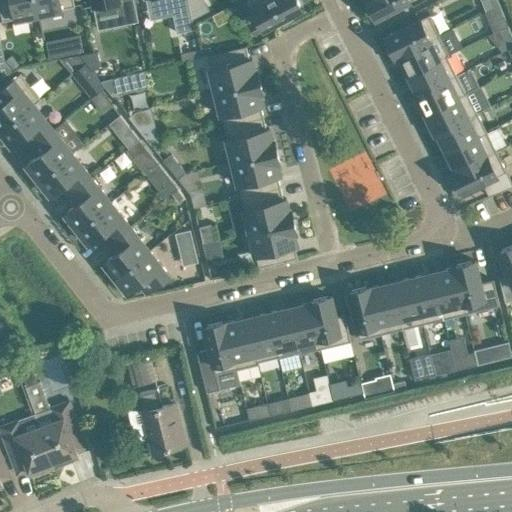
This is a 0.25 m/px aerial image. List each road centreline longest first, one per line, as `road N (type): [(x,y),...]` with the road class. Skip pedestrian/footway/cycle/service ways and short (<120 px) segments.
road 1 (residential): [(331,262),(107,317),(19,204)]
road 2 (residential): [(331,262),(281,45),(338,12)]
road 3 (residential): [(338,12),(437,207),(444,236)]
road 4 (tertiary): [(349,500),(276,496),(180,511)]
road 5 (tertiary): [(349,500),(511,485)]
